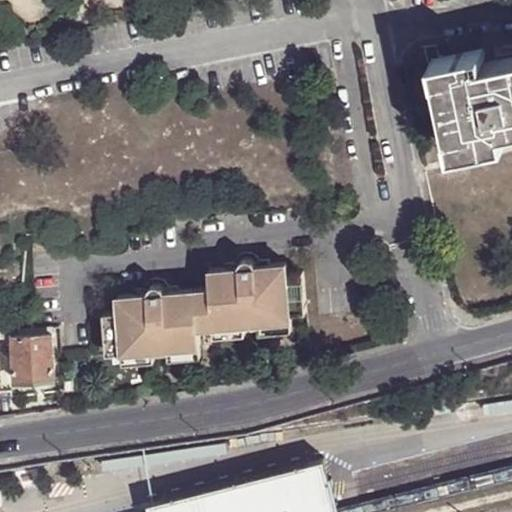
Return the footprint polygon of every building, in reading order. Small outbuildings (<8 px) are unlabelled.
[(511,54),(477,63),(477,61),(482,60),(479,49),(430,61),(450,153),(504,141),(501,126),(511,123),(511,54)] [(259,319),(290,317),(290,310),(304,308),(301,269),(286,271),(285,260),(256,262),(255,258),(250,255),(243,254),(238,258),(236,264),(206,267),(207,284),(163,288),(162,283),(157,280),(151,280),(146,284),(145,290),(114,292),(115,308),(101,310),(105,352),(119,350),(152,348),(167,347),(197,342),(195,325),(211,324),(242,321),(259,319)] [(291,326),(290,317),(259,319),(260,331),(291,326)] [(243,330),(242,321),(211,324),(212,333),(243,330)] [(51,334),(13,337),(16,381),(54,379),(51,334)] [(198,352),(197,342),(167,347),(168,357),(198,352)] [(152,357),(152,348),(119,350),(120,359),(152,357)] [(195,440),(93,461),(97,479),(198,458),(195,440)] [(336,511),(323,458),(149,502),(151,511),(336,511)]
